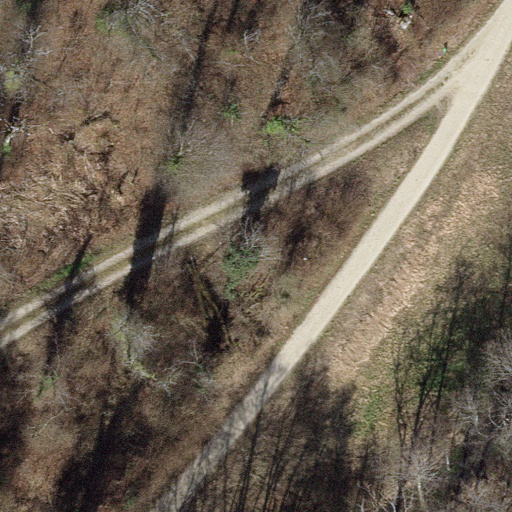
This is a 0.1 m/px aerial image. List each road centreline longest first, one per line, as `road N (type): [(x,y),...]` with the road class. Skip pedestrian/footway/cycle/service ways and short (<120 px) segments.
road 1 (track): [(160,511),(252,413),(464,113),(484,57),(511,14)]
road 2 (track): [(0,336),(85,280),(412,107),(484,57)]
